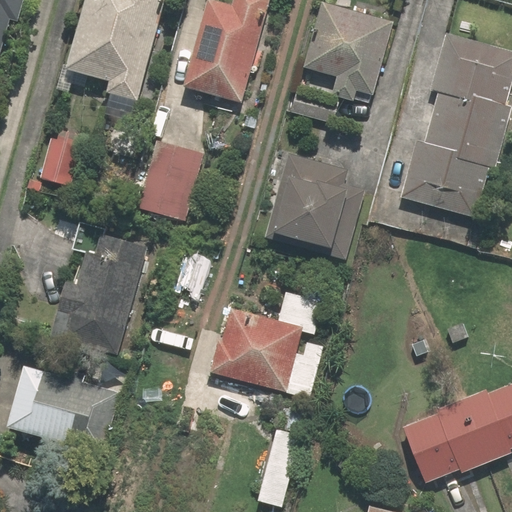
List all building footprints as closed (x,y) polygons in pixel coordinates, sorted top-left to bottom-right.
[(90,0),(72,66),(115,78),(107,110),(135,118),(154,47),(159,28),(166,0),(90,0)] [(237,0),(234,10),(209,3),(186,87),(244,103),(271,0),(237,0)] [(334,97),(358,104),(361,92),(378,97),(398,23),(325,3),(306,71),(338,79),(334,97)] [(404,201),(478,221),(492,166),(501,169),(511,125),(511,106),(508,105),(511,89),(511,87),(504,85),(511,55),(511,52),(448,35),(433,92),(442,94),(430,142),(420,139),(404,201)] [(81,142),(56,133),(40,178),(65,186),(81,142)] [(205,153),(159,141),(142,207),(188,220),(205,153)] [(347,179),(350,169),(289,154),(268,239),(348,259),(367,184),(347,179)] [(106,234),(107,230),(81,223),(73,251),(90,255),(83,284),(70,280),(54,338),(120,356),(150,247),(106,234)] [(305,356),(299,355),(305,333),(318,336),(327,302),(288,292),(281,323),(231,311),(216,374),(264,386),(313,398),(326,347),(308,343),(305,356)] [(12,429),(73,446),(76,435),(109,444),(123,394),(29,368),(12,429)] [(426,486),(511,453),(511,450),(510,445),(511,444),(511,387),(405,428),(426,486)] [(283,434),(279,433),(263,503),(285,508),(307,414),(289,410),(283,434)] [(141,482),(166,489),(160,511),(206,511),(209,500),(190,495),(205,436),(156,424),(141,482)]
